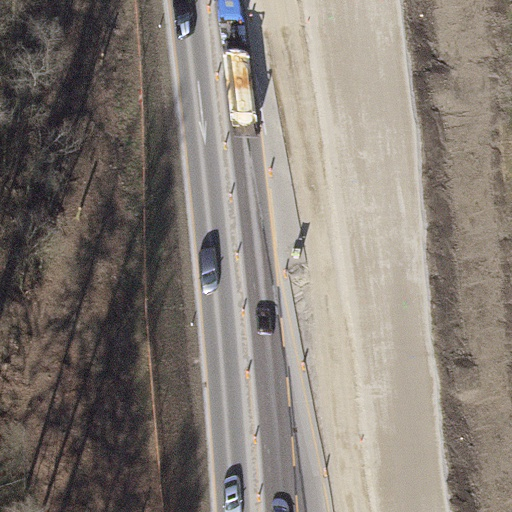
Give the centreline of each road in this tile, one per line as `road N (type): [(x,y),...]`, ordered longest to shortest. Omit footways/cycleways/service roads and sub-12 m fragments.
road 1 (primary): [(347,511),(260,0)]
road 2 (primary): [(191,0),(239,511)]
